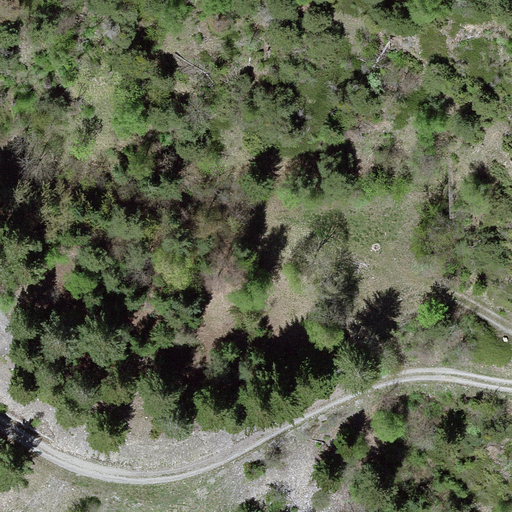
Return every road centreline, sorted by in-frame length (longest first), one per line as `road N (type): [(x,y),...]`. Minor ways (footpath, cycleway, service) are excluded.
road 1 (track): [(0,423),(73,463),(150,476),(226,454),(377,381),(430,374),(511,385)]
road 2 (track): [(511,324),(393,272)]
